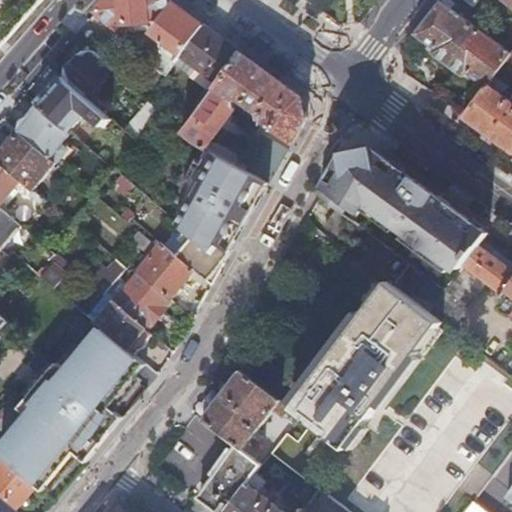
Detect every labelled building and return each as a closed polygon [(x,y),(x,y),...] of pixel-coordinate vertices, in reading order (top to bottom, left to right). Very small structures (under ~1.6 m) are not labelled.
[(178,59),(183,53),(205,24),(174,1),(172,0),(104,0),(96,10),(117,28),(124,20),(135,29),(141,27),(148,18),(156,24),(154,27),(162,33),(166,50),(178,59)] [(448,64),(476,26),(450,6),(453,1),(452,0),(439,0),(415,33),(429,44),(435,48),(432,53),(448,64)] [(221,81),(243,51),(225,38),(205,24),(183,53),(221,81)] [(473,77),(486,87),(511,52),(476,26),(448,64),(464,76),(467,72),(473,77)] [(71,51),(79,57),(67,71),(93,93),(112,71),(81,45),(78,43),(71,51)] [(260,111),(261,118),(292,141),(308,114),(304,96),(276,75),(243,51),(221,81),(218,85),(235,98),(240,96),(260,111)] [(511,51),(511,52),(486,87),(465,117),(490,135),(511,151),(511,93),(509,98),(502,93),(511,79),(511,51)] [(62,75),(39,104),(70,130),(86,111),(103,126),(111,117),(112,116),(62,75)] [(235,98),(218,85),(184,129),(188,133),(195,139),(210,147),(220,153),(240,165),(246,168),(270,181),(289,148),(265,134),(250,161),(211,138),(235,105),(236,106),(235,98)] [(21,127),(18,130),(52,158),(72,133),(70,130),(39,104),(29,116),(25,118),(24,119),(23,120),(21,127)] [(0,160),(7,166),(23,179),(34,189),(34,188),(57,162),(52,158),(18,130),(0,151),(0,160)] [(447,200),(419,179),(400,166),(372,146),(344,152),(321,193),(340,208),(361,224),(376,235),(404,256),(409,260),(446,288),(464,264),(463,264),(478,243),(479,243),(483,238),(489,230),(447,200)] [(179,222),(187,229),(208,247),(213,251),(219,242),(230,251),(252,214),(270,181),(246,168),(240,165),(220,153),(210,147),(189,185),(198,191),(179,222)] [(0,205),(23,179),(7,166),(0,160),(0,205)] [(96,194),(94,192),(92,190),(87,196),(91,200),(96,194)] [(101,198),(96,194),(91,200),(96,203),(101,198)] [(0,233),(13,244),(27,228),(0,206),(0,233)] [(345,244),(361,224),(340,208),(325,229),(345,244)] [(83,210),(74,221),(81,226),(90,215),(83,210)] [(81,226),(74,221),(72,219),(66,227),(79,237),(85,230),(81,226)] [(221,267),(230,251),(219,242),(213,251),(208,247),(187,229),(179,237),(186,244),(177,255),(195,270),(212,284),(221,267)] [(150,254),(137,270),(171,299),(195,270),(177,255),(161,242),(158,245),(140,230),(132,239),(150,254)] [(511,259),(483,238),(479,243),(511,267),(511,259)] [(463,264),(464,264),(486,280),(504,294),(511,282),(511,267),(479,243),(478,243),(463,264)] [(67,262),(55,252),(50,258),(54,261),(42,275),(55,286),(67,271),(62,267),(67,262)] [(87,277),(105,293),(128,266),(117,257),(109,267),(100,260),(87,277)] [(464,264),(446,288),(430,310),(440,318),(451,326),(486,280),(464,264)] [(161,310),(185,331),(193,317),(171,299),(137,270),(113,299),(147,327),(161,310)] [(440,318),(430,310),(398,287),(392,282),(388,279),(373,298),(358,318),(324,363),(291,405),(311,421),(344,446),(419,347),(440,318)] [(511,282),(504,294),(503,295),(505,296),(511,301),(511,282)] [(107,329),(135,354),(140,348),(144,346),(147,342),(148,338),(152,333),(147,328),(147,327),(113,299),(113,300),(105,293),(88,314),(107,329)] [(0,327),(8,318),(0,311),(0,327)] [(511,371),(451,326),(440,318),(419,347),(344,446),(347,448),(318,487),(350,511),(465,511),(476,499),(483,490),(511,451),(511,371)] [(64,375),(31,414),(30,415),(33,417),(1,454),(3,455),(37,485),(43,490),(75,451),(87,461),(100,445),(109,434),(123,416),(111,406),(136,376),(147,363),(135,354),(107,329),(67,377),(64,375)] [(311,421),(291,405),(242,367),(224,390),(204,416),(238,443),(200,494),(211,502),(221,510),(219,511),(224,511),(247,482),(255,471),(270,451),(286,430),(298,438),(311,421)] [(3,455),(1,454),(0,452),(0,494),(16,509),(37,485),(3,455)] [(266,479),(255,471),(247,482),(224,511),(289,511),(259,489),(266,479)] [(18,511),(16,510),(16,509),(0,494),(0,511),(18,511)] [(492,511),(476,499),(465,511),(492,511)]
